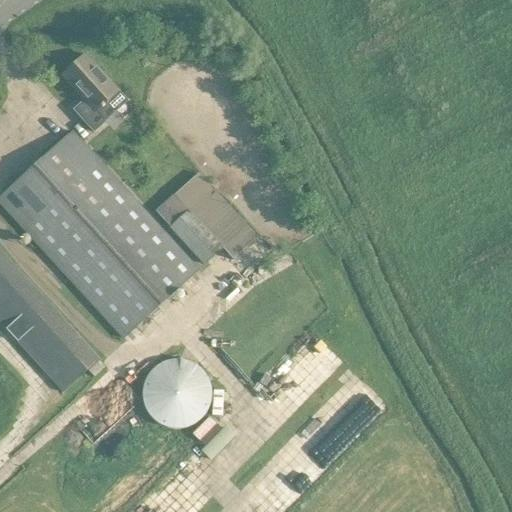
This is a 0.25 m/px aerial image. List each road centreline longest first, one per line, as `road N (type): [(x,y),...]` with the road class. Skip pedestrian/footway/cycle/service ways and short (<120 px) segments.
road 1 (track): [(491,511),(238,31),(200,0)]
road 2 (track): [(0,478),(127,367)]
